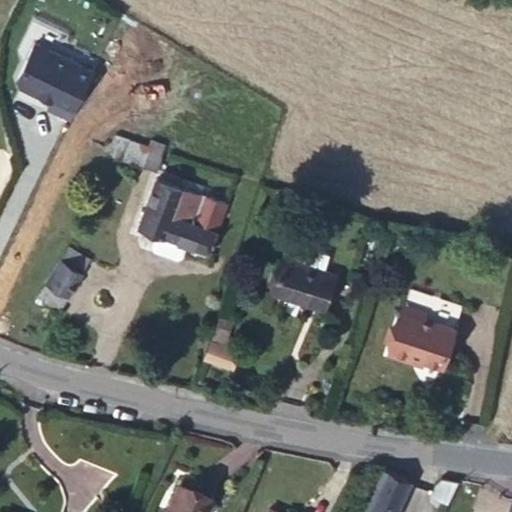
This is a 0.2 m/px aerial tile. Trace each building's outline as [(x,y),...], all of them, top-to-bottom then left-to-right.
[(150,112),(170,58),(145,49),(125,103),(150,112)] [(130,138),(115,133),(109,152),(123,158),(130,138)] [(130,138),(123,158),(156,169),(165,144),(151,139),(149,144),(130,138)] [(157,177),(140,225),(158,231),(153,245),(155,250),(177,257),(182,255),(187,242),(209,250),(228,202),(201,192),(180,185),(157,177)] [(182,177),(180,185),(201,192),(203,185),(182,177)] [(284,257),(273,291),(325,307),(336,273),(325,270),(330,253),(307,245),(300,249),(297,261),(284,257)] [(68,246),(39,294),(61,307),(90,258),(68,246)] [(405,304),(403,310),(424,318),(426,311),(405,304)] [(424,318),(403,310),(389,351),(412,358),(413,355),(444,365),(456,328),(424,318)] [(219,316),(211,342),(225,345),(233,320),(219,316)] [(225,345),(211,342),(205,358),(233,366),(239,350),(225,345)] [(366,511),(397,511),(411,481),(387,469),(366,511)] [(207,511),(214,498),(179,483),(165,511),(207,511)]
